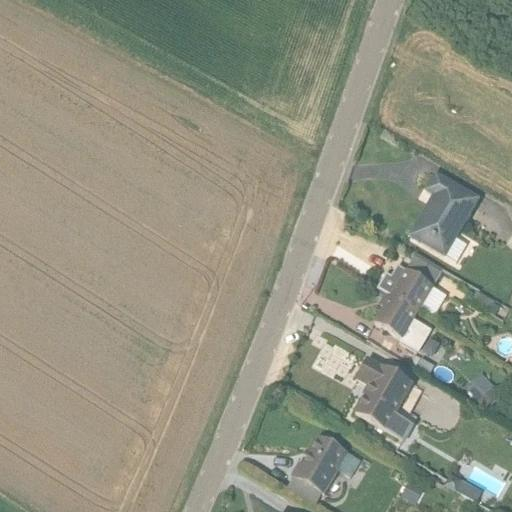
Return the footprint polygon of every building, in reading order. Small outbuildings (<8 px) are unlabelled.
[(429,207),(405,248),(442,270),(477,210),(432,184),(421,203),(429,207)] [(415,320),(417,321),(430,328),(435,319),(444,305),(430,297),(438,283),(412,268),(404,281),(395,295),(389,292),(382,303),(388,307),(415,320)] [(473,301),(465,315),(484,326),(492,312),(473,301)] [(388,307),(382,303),(378,310),(375,314),(382,317),(373,333),(398,348),(396,352),(415,363),(427,344),(429,340),(412,330),(413,327),(417,321),(415,320),(388,307)] [(362,405),(352,424),(402,452),(411,435),(410,435),(394,426),(403,410),(411,396),(378,376),(365,369),(353,391),(364,397),(360,404),(362,405)] [(479,383),(464,397),(476,410),(491,396),(479,383)] [(289,487),(322,506),(337,481),(335,480),(345,463),(316,447),(300,475),(297,473),(289,487)] [(317,511),(322,506),(289,487),(284,498),(307,511),(317,511)] [(407,491),(399,506),(409,511),(414,511),(421,498),(407,491)]
